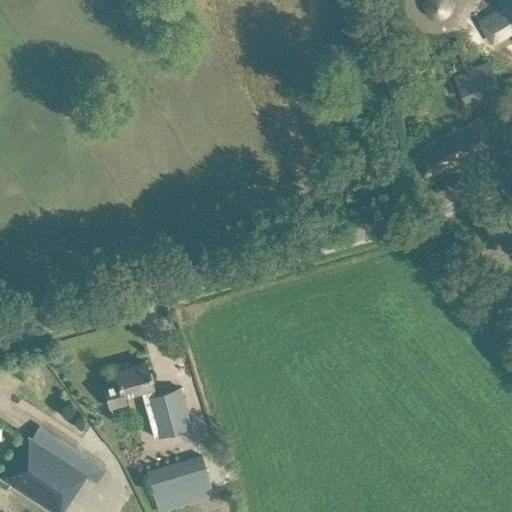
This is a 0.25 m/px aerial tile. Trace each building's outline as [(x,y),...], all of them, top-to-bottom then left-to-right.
[(511,11),(486,27),(505,59),(511,54),(511,11)] [(468,69),(452,75),(463,101),(499,86),(488,60),(468,69)] [(481,115),(414,146),(428,175),(494,143),(481,115)] [(107,398),(122,393),(122,392),(139,387),(153,436),(190,425),(179,386),(154,393),(145,360),(129,365),(128,361),(116,365),(117,368),(114,369),(117,379),(103,383),(107,398)] [(27,435),(1,474),(59,511),(85,473),(63,459),(72,445),(62,439),(53,452),(39,443),(30,437),(27,435)] [(200,453),(185,458),(146,469),(159,511),(213,495),(200,453)]
